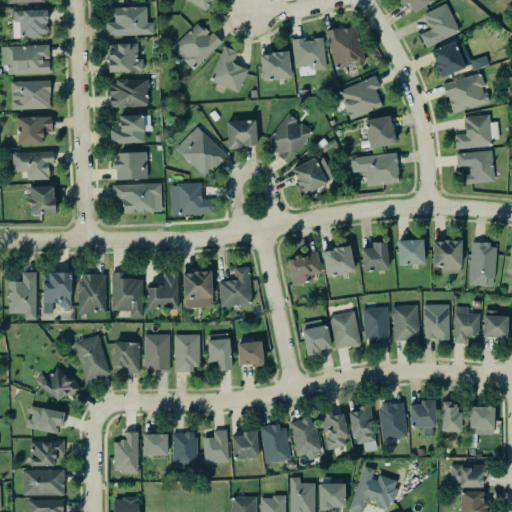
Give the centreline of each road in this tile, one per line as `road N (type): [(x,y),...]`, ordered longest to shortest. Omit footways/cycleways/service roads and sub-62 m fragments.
road 1 (residential): [(0,242),(212,240),(424,207),(511,214)]
road 2 (residential): [(97,413),(122,404),(248,400),(390,374),(511,383)]
road 3 (residential): [(83,240),(73,0)]
road 4 (residential): [(359,0),(392,52),(419,121),(424,207)]
road 5 (residential): [(256,234),(272,211),(265,178),(246,169),(234,184),(236,216),(256,234)]
road 6 (residential): [(256,234),(291,390)]
